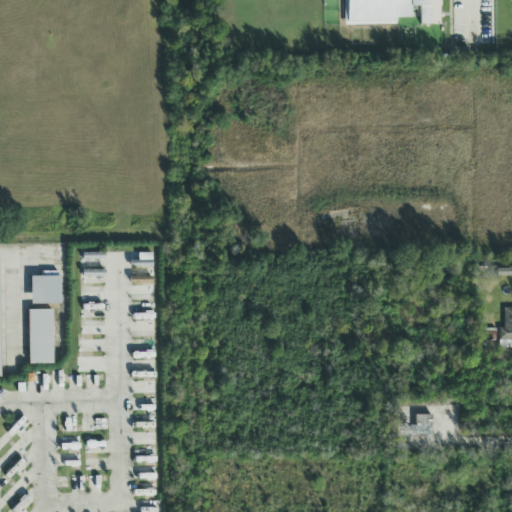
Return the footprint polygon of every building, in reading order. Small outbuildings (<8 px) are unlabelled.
[(152,254),(138,254),(138,261),(130,261),(130,269),(152,268),(152,254)] [(30,305),(60,305),(59,277),(30,277),(30,305)] [(152,285),(152,277),(130,278),(130,286),(152,285)] [(511,308),(503,309),(503,329),(498,329),(499,349),(511,348),(511,308)] [(52,365),(51,311),(27,311),(28,365),(52,365)] [(432,416),(415,416),(415,437),(431,437),(432,416)]
